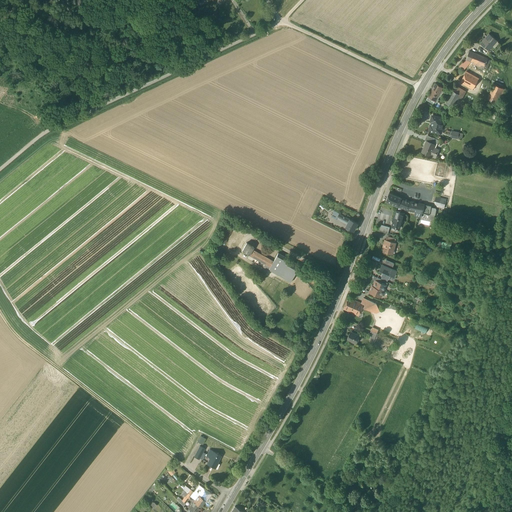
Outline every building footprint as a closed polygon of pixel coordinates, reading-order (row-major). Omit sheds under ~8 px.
[(116,22),(123,26),(125,21),(122,19),(123,18),(116,15),(114,19),(117,20),(116,22)] [(480,44),(488,51),(497,41),(489,34),(480,44)] [(470,51),(466,60),(471,62),(473,63),(473,65),(483,69),(487,59),(470,51)] [(465,68),(471,62),(466,60),(459,67),(465,68)] [(478,79),(466,72),(460,83),(472,90),(478,79)] [(430,93),(437,97),(442,88),(435,84),(430,93)] [(487,99),(498,104),(505,89),(494,84),(487,99)] [(451,107),(455,109),(460,101),(462,102),(467,93),(455,86),(453,91),(459,94),(451,107)] [(445,104),(451,107),(459,94),(453,91),(445,104)] [(426,100),(433,104),(437,97),(430,93),(426,100)] [(429,131),(439,133),(440,128),(442,129),(443,122),(441,121),(438,120),(437,120),(436,120),(435,123),(432,122),(431,126),(430,125),(429,131)] [(422,152),(430,155),(434,147),(435,143),(431,141),(430,143),(426,141),(427,142),(425,147),(424,147),(422,152)] [(439,150),(434,147),(430,155),(436,158),(439,150)] [(385,202),(397,207),(401,198),(389,193),(385,202)] [(409,201),(401,198),(397,207),(406,210),(409,201)] [(422,213),(424,204),(409,201),(406,210),(415,212),(422,213)] [(431,206),(424,204),(422,213),(430,214),(431,207),(431,206)] [(392,227),(397,228),(397,227),(400,228),(404,214),(400,213),(401,212),(396,211),(395,217),(394,217),(392,221),(394,222),(392,227)] [(341,219),(348,222),(350,219),(339,214),(338,216),(336,215),(336,216),(337,217),(341,219)] [(346,226),(353,231),(357,223),(350,219),(348,222),(347,225),(346,226)] [(220,241),(225,244),(233,228),(228,226),(220,241)] [(384,251),(392,253),(395,243),(391,242),(386,240),(385,240),(384,244),(386,245),(385,247),(384,251)] [(241,251),(249,255),(252,250),(253,247),(246,243),(241,251)] [(299,265),(286,258),(277,253),(272,262),(252,250),(249,255),(265,264),(270,267),(268,270),(276,274),(290,282),(294,274),(299,265)] [(384,265),(392,268),(394,263),(386,259),(384,265)] [(388,278),(390,274),(394,276),(396,270),(392,268),(384,265),(382,264),(380,270),(384,271),(382,276),(388,278)] [(375,280),(373,286),(384,291),(386,284),(381,282),(378,281),(376,280),(375,280)] [(381,297),(384,291),(373,286),(372,286),(370,291),(369,292),(374,294),(381,297)] [(344,309),(358,315),(363,304),(349,298),(344,309)] [(368,304),(371,310),(378,307),(377,306),(376,303),(368,300),(366,305),(367,305),(368,304)] [(425,332),(426,328),(416,324),(414,328),(425,332)] [(347,339),(356,343),(359,335),(353,333),(352,334),(349,333),(347,339)] [(204,448),(200,446),(194,456),(199,459),(199,458),(203,452),(204,448)] [(215,468),(217,469),(220,464),(218,463),(217,462),(221,455),(210,449),(207,454),(207,455),(210,456),(210,458),(207,464),(215,468)] [(195,482),(190,490),(193,492),(199,485),(195,482)] [(199,485),(193,492),(190,496),(194,499),(195,500),(198,496),(204,489),(199,485)] [(210,494),(204,489),(198,496),(205,501),(210,494)] [(194,499),(192,501),(200,507),(205,501),(198,496),(195,500),(194,499)] [(194,511),(195,511),(200,507),(192,501),(191,503),(192,504),(189,508),(194,511)]
